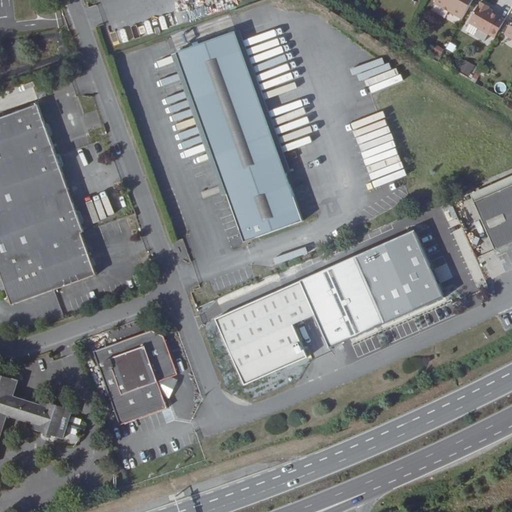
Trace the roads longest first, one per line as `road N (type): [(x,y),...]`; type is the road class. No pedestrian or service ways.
road 1 (residential): [(177,293),(220,405),(250,414),(511,295)]
road 2 (trunk): [(511,379),(195,511)]
road 3 (residential): [(74,0),(177,293)]
road 4 (unknown): [(220,267),(311,237),(332,218),(335,155),(305,37)]
road 5 (unknown): [(63,332),(92,417),(87,465),(71,486),(0,511)]
road 6 (unknown): [(220,267),(208,216),(169,145),(137,58)]
road 7 (unclassified): [(0,346),(22,346),(177,293)]
road 8 (trunk): [(375,485),(511,416)]
